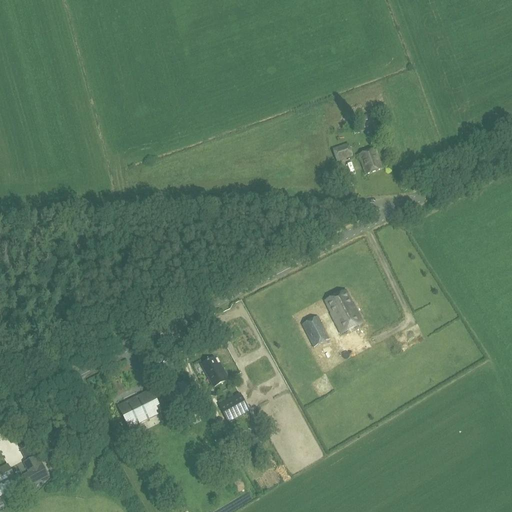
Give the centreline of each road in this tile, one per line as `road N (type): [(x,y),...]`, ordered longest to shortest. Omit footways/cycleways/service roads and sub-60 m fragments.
road 1 (tertiary): [(0,414),(511,151)]
road 2 (track): [(0,221),(418,200)]
